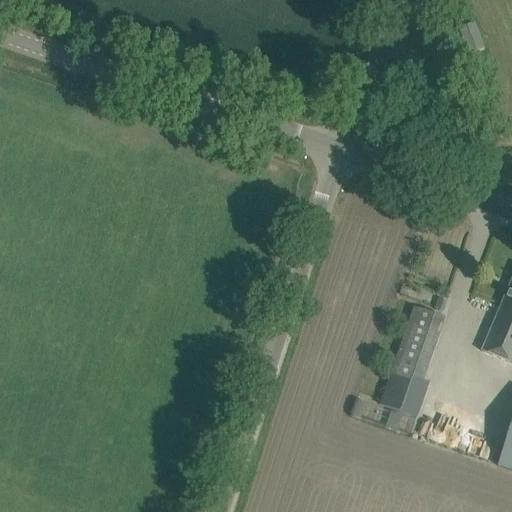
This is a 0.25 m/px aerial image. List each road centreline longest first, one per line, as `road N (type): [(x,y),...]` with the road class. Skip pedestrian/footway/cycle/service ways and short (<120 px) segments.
road 1 (tertiary): [(219,511),(339,147)]
road 2 (tertiary): [(339,147),(0,33)]
road 3 (tertiary): [(511,207),(339,147)]
road 4 (unclassified): [(339,147),(408,0)]
